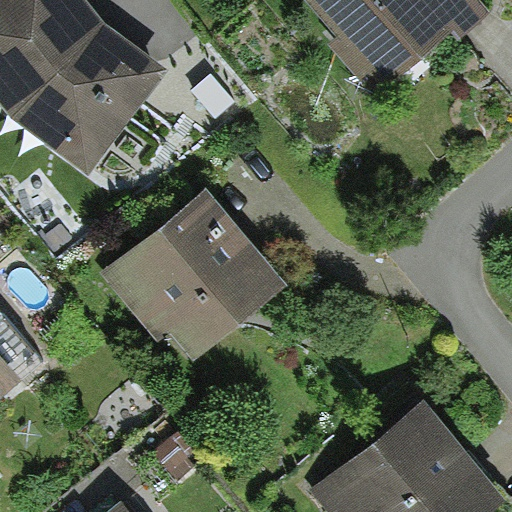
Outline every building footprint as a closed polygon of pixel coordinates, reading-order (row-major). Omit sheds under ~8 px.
[(97,0),(0,0),(0,94),(12,109),(91,163),(168,57),(104,8),(97,0)] [(453,19),(461,12),(450,0),(314,0),(338,26),(329,34),(362,70),(371,62),(387,80),(453,19)] [(450,0),(461,12),(453,19),(458,25),(485,0),(450,0)] [(197,354),(291,272),(207,177),(102,268),(160,334),(171,325),(197,354)] [(0,386),(14,374),(21,382),(46,360),(0,309),(0,386)] [(475,511),(506,487),(424,388),(307,484),(330,511),(475,511)] [(155,446),(180,475),(196,462),(171,432),(155,446)] [(140,511),(121,490),(95,511),(140,511)]
